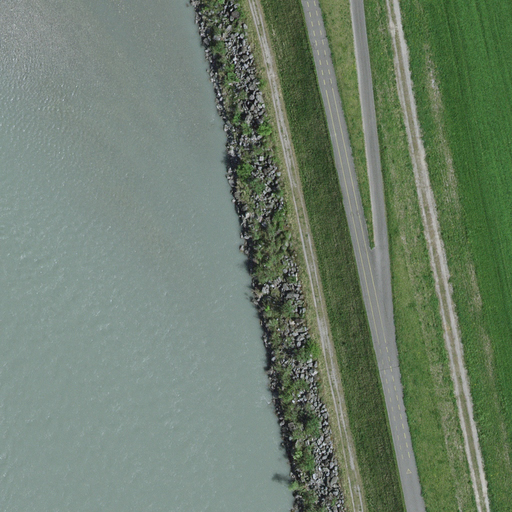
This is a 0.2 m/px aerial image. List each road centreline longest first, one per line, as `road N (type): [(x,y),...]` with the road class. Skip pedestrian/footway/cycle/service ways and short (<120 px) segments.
road 1 (track): [(251,0),(358,511)]
road 2 (track): [(418,0),(511,457)]
road 3 (track): [(386,361),(355,0)]
